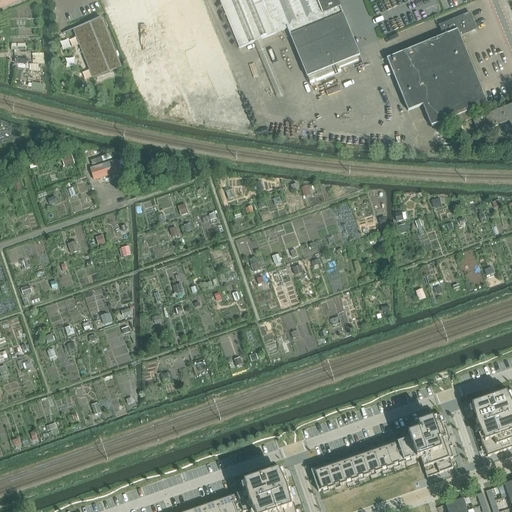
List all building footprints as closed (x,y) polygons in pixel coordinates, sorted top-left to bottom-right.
[(114,0),(124,30),(154,20),(147,0),(114,0)] [(341,0),(282,0),(309,77),(362,58),(341,0)] [(441,19),(445,30),(461,25),(463,30),(479,25),(473,8),(441,19)] [(74,29),(94,79),(121,68),(101,18),(74,29)] [(463,27),(390,52),(409,108),(426,102),(433,122),(457,114),(458,117),(490,106),(463,27)] [(197,59),(200,69),(207,66),(203,56),(197,59)] [(43,91),(44,85),(32,83),(31,89),(43,91)] [(132,93),(125,97),(128,104),(136,101),(132,93)] [(479,127),(511,117),(511,102),(475,113),(479,127)] [(89,171),(91,179),(92,181),(120,171),(117,162),(89,171)] [(59,199),(57,191),(50,192),(52,201),(59,199)] [(439,198),(432,199),(433,205),(434,208),(441,206),(439,198)] [(500,200),(492,203),(494,209),(502,206),(500,200)] [(178,207),(181,216),(189,214),(186,204),(178,207)] [(401,210),(394,212),(396,221),(403,220),(401,210)] [(172,224),(174,233),(182,231),(180,222),(172,224)] [(407,232),(405,225),(397,227),(399,234),(407,232)] [(333,236),(327,238),(330,245),(336,243),(333,236)] [(68,245),(70,254),(79,252),(76,242),(68,245)] [(280,254),(272,257),(275,264),(283,261),(280,254)] [(260,262),(251,265),(253,272),(262,269),(260,262)] [(304,273),(301,266),(292,269),(294,276),(304,273)] [(492,267),(485,270),(487,275),(494,273),(492,267)] [(416,293),(419,301),(426,298),(423,290),(416,293)] [(219,292),(214,294),(217,303),(222,301),(219,292)] [(103,312),(106,320),(115,316),(112,308),(103,312)] [(161,311),(155,314),(157,320),(164,317),(161,311)] [(120,318),(106,323),(121,358),(129,355),(127,350),(132,348),(124,328),(125,328),(120,318)] [(340,325),(338,318),(330,320),(332,327),(340,325)] [(271,324),(263,327),(267,338),(275,335),(271,324)] [(0,351),(1,355),(9,353),(7,346),(0,347),(0,351)] [(487,456),(488,457),(511,448),(511,397),(510,392),(469,406),(477,424),(482,444),(487,456)] [(130,402),(128,394),(119,397),(121,405),(130,402)] [(335,488),(334,487),(339,485),(340,487),(347,484),(346,483),(351,481),(351,483),(358,480),(358,479),(363,477),(363,478),(370,476),(370,475),(375,473),(375,474),(382,472),(382,470),(386,469),(387,470),(394,468),(393,466),(398,465),(399,466),(406,464),(405,462),(410,461),(410,462),(416,460),(420,459),(427,478),(453,469),(449,460),(453,458),(450,449),(452,448),(445,427),(442,428),(439,418),(417,426),(419,431),(408,435),(408,437),(311,471),(319,492),(327,489),(328,491),(335,488)] [(296,511),(295,507),(287,489),(282,470),(241,484),(244,492),(187,511),(296,511)] [(464,511),(468,511),(464,499),(446,505),(446,506),(447,506),(448,511),(464,511)]
